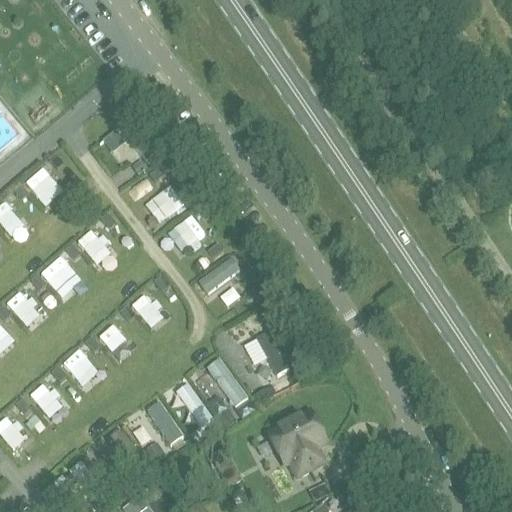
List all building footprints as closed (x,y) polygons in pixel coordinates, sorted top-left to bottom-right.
[(110,140),(116,151),(131,142),(125,131),(110,140)] [(45,202),(58,192),(41,171),(28,182),(45,202)] [(154,208),(165,223),(188,205),(177,191),(154,208)] [(0,217),(8,233),(21,226),(8,201),(0,205),(0,217)] [(174,235),(185,253),(209,239),(198,221),(174,235)] [(99,227),(79,239),(94,262),(113,250),(99,227)] [(62,293),(79,277),(60,258),(44,274),(62,293)] [(209,284),(223,305),(237,296),(224,275),(209,284)] [(267,301),(258,287),(249,293),(258,307),(267,301)] [(8,303),(32,328),(48,313),(24,288),(8,303)] [(153,322),(166,307),(147,291),(134,306),(153,322)] [(120,319),(101,328),(119,364),(138,355),(120,319)] [(0,346),(8,338),(0,330),(0,346)] [(249,347),(267,389),(295,376),(292,369),(277,375),(262,341),(249,347)] [(6,345),(0,349),(0,359),(2,363),(13,354),(6,345)] [(221,366),(208,375),(234,411),(247,402),(221,366)] [(30,394),(51,417),(62,407),(41,384),(30,394)] [(188,390),(176,398),(201,434),(213,425),(188,390)] [(159,408),(146,416),(170,451),(183,442),(159,408)] [(12,412),(0,422),(0,434),(12,448),(30,433),(12,412)] [(289,464),(297,479),(324,465),(316,450),(325,446),(310,417),(270,437),(285,466),(289,464)] [(120,437),(109,446),(134,475),(145,466),(120,437)] [(234,470),(225,454),(211,461),(219,477),(234,470)] [(80,468),(69,477),(92,507),(104,499),(80,468)] [(149,511),(168,511),(151,490),(123,511),(146,511),(148,510),(149,511)]
